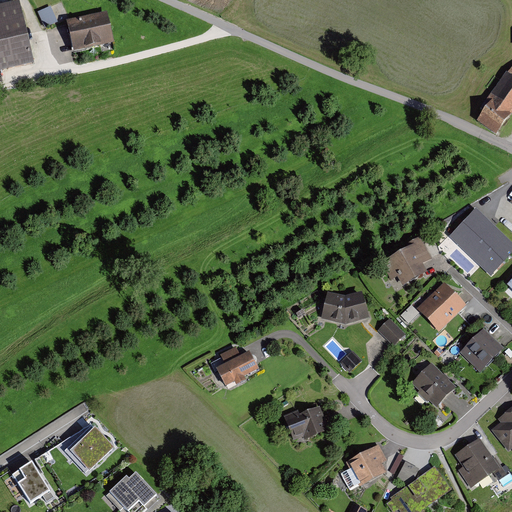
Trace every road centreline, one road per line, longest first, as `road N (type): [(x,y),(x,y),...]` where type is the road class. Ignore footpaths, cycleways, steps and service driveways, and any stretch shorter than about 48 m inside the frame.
road 1 (residential): [(511,148),(170,0)]
road 2 (residential): [(372,374),(349,392),(392,433),(417,442),(447,438),(511,379)]
